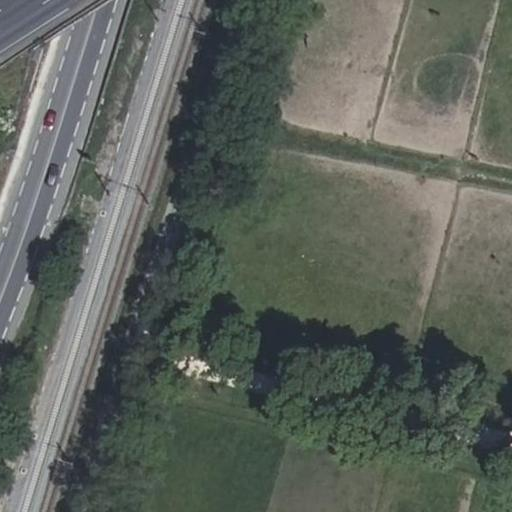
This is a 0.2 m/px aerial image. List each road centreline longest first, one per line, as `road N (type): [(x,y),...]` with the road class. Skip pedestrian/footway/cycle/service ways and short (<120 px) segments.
road 1 (residential): [(94,511),(257,0)]
road 2 (secondary): [(0,326),(63,153),(105,0)]
